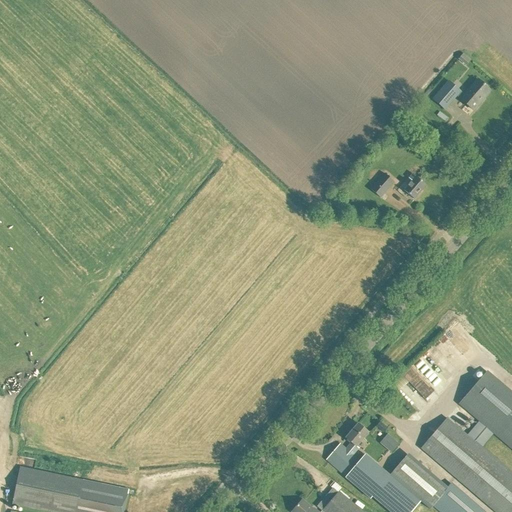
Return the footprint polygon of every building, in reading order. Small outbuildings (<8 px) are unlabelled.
[(466,64),(471,59),(464,52),(459,57),(466,64)] [(490,91),(477,80),(464,95),(460,92),(448,81),(432,99),(444,110),(456,96),(460,100),(472,110),(483,97),(484,98),(490,91)] [(370,190),(381,199),(394,183),(384,174),(370,190)] [(411,181),(403,191),(414,200),(426,186),(412,174),(408,179),(411,181)] [(439,340),(430,349),(453,373),(462,364),(439,340)] [(479,422),(467,436),(447,419),(421,449),(494,511),(511,511),(511,474),(481,448),(493,433),(511,449),(511,396),(485,373),(459,404),(479,422)] [(383,433),(387,429),(380,423),(376,427),(383,433)] [(359,462),(352,456),(358,449),(356,447),(368,433),(357,424),(345,438),(351,443),(345,450),(340,445),(326,460),(346,477),(359,462)] [(387,435),(380,443),(391,453),(398,444),(387,435)] [(346,477),(345,479),(370,500),(372,497),(389,511),(412,511),(421,502),(390,476),(389,476),(365,455),(359,462),(346,477)] [(482,511),(450,484),(445,490),(406,457),(390,476),(421,502),(429,509),(433,505),(440,511),(482,511)] [(123,511),(128,490),(20,468),(12,504),(49,511),(123,511)] [(316,507),(321,511),(332,499),(337,493),(332,488),(316,507)] [(318,511),(314,508),(313,509),(302,500),(291,511),(361,511),(338,492),(332,499),(321,511),(320,511),(318,511)]
